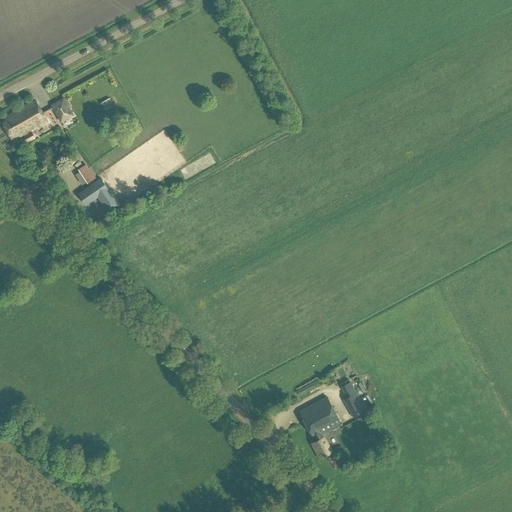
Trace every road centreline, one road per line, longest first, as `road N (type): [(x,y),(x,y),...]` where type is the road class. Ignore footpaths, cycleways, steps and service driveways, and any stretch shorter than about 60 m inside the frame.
road 1 (tertiary): [(333,511),(75,235),(0,186)]
road 2 (unclassified): [(0,96),(180,0)]
